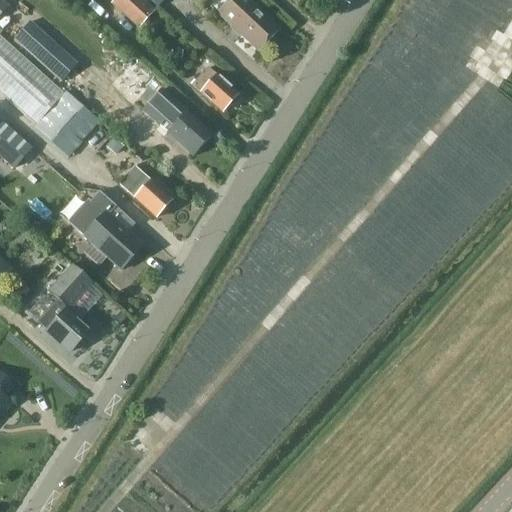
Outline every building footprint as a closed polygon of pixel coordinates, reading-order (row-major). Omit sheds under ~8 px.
[(4,0),(0,0),(0,15),(10,6),(4,0)] [(142,0),(116,0),(113,4),(139,28),(154,10),(142,0)] [(248,0),(228,0),(217,12),(258,51),(279,28),(248,0)] [(77,65),(30,22),(13,41),(60,84),(77,65)] [(0,93),(35,125),(34,127),(68,158),(83,141),(82,141),(100,121),(66,90),(64,93),(0,34),(0,93)] [(132,59),(106,88),(143,121),(149,116),(193,156),(212,135),(186,112),(188,109),(132,59)] [(207,66),(191,84),(222,112),(238,94),(207,66)] [(0,155),(10,165),(28,145),(9,129),(0,138),(0,155)] [(117,135),(105,143),(113,155),(125,147),(117,135)] [(24,164),(35,179),(52,168),(41,153),(24,164)] [(156,220),(171,203),(135,170),(119,186),(156,220)] [(106,257),(121,270),(142,247),(107,216),(114,209),(97,194),(83,210),(96,222),(83,236),(92,244),(84,253),(99,266),(106,257)] [(0,286),(13,271),(0,259),(0,286)] [(58,301),(47,313),(38,324),(70,353),(88,334),(65,313),(90,286),(71,269),(50,293),(58,301)] [(0,416),(11,405),(4,398),(14,387),(0,373),(0,416)]
